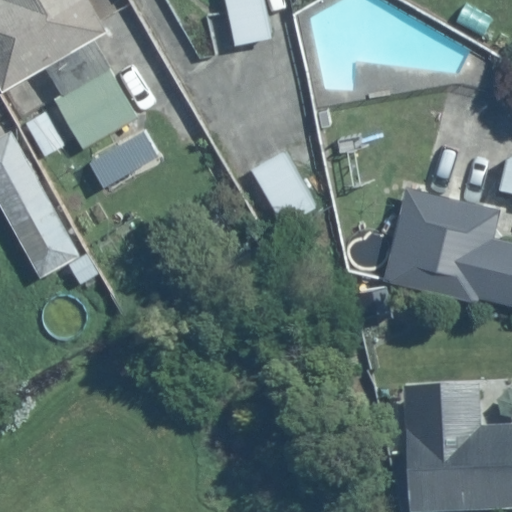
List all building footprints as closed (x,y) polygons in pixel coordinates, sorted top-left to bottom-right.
[(0,0),(0,72),(4,81),(114,21),(102,0),(0,0)] [(228,0),(236,39),(276,31),(270,0),(228,0)] [(65,90),(57,94),(85,144),(139,115),(96,38),(50,64),(65,90)] [(51,106),(28,119),(49,155),(72,141),(51,106)] [(0,133),(0,194),(44,271),(81,250),(11,127),(0,133)] [(254,165),(256,169),(287,220),(320,200),(287,145),(254,165)] [(484,290),(492,292),(511,296),(511,153),(509,155),(504,186),(511,187),(511,236),(497,234),(502,205),(412,184),(391,276),(482,297),(484,290)] [(412,510),(430,509),(511,505),(511,426),(487,428),(485,384),(407,387),(412,510)]
